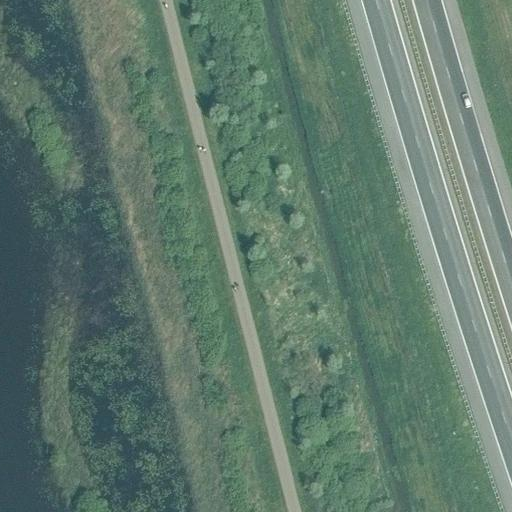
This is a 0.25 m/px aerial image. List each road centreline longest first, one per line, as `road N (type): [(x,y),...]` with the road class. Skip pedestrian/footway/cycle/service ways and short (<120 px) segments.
road 1 (motorway): [(376,0),(511,440)]
road 2 (motorway): [(511,284),(426,0)]
